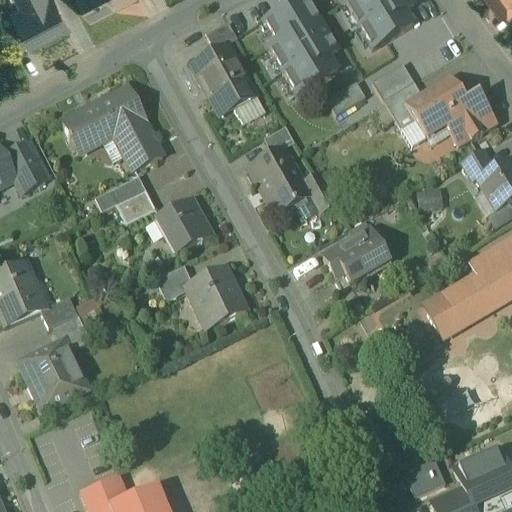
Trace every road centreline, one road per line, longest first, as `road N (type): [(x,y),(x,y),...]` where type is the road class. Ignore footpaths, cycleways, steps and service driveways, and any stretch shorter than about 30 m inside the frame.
road 1 (residential): [(385,511),(294,311),(140,39)]
road 2 (residential): [(140,39),(0,113)]
